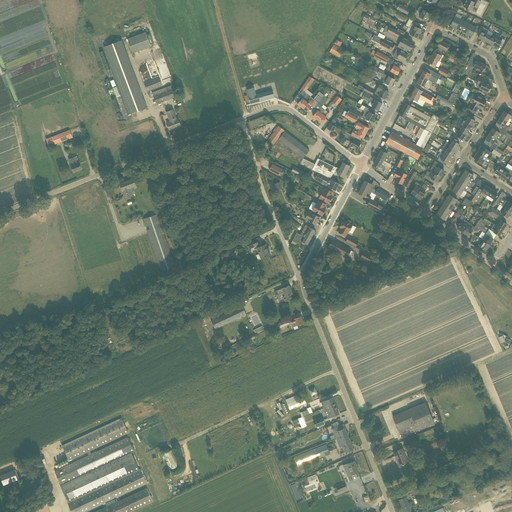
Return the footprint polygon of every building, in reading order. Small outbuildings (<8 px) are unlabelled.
[(470,0),(466,0),(463,6),(471,10),(473,6),(477,8),(481,1),(478,0),(473,0),(473,1),(470,0)] [(399,4),(397,9),(407,14),(410,10),(399,4)] [(419,17),(422,18),(426,20),(430,13),(424,10),(425,9),(421,7),(419,7),(418,10),(418,12),(421,14),(419,17)] [(455,28),(460,19),(455,16),(450,26),(453,27),(453,28),(454,27),(455,28)] [(460,19),(455,28),(458,29),(457,30),(458,30),(458,29),(461,31),(466,22),(460,19)] [(420,24),(416,22),(413,20),(409,28),(418,33),(419,32),(420,32),(419,33),(421,34),(422,32),(420,31),(421,29),(419,28),(420,24)] [(464,33),(466,34),(471,25),(466,22),(461,31),(464,33)] [(401,33),(397,31),(390,27),(386,25),(382,33),(397,40),(398,38),(401,33)] [(417,38),(419,33),(420,32),(419,32),(418,33),(409,28),(404,25),(402,28),(399,27),(397,31),(404,34),(406,30),(410,33),(410,34),(412,36),(417,38)] [(476,28),(471,25),(466,34),(468,35),(472,37),(476,28)] [(483,29),(480,27),(477,33),(480,35),(478,38),(481,39),(480,41),(482,42),(487,34),(482,31),(483,29)] [(146,32),(127,39),(133,53),(151,46),(146,32)] [(485,41),(488,43),(491,36),(487,34),(482,42),(484,43),(485,41)] [(490,46),(492,47),(496,38),(491,36),(488,43),(491,44),(490,46)] [(413,44),(409,42),(402,38),(397,47),(406,51),(408,49),(410,51),(413,44)] [(501,41),(496,39),(496,38),(492,47),(494,48),(495,46),(498,48),(499,45),(502,46),(505,40),(502,39),(501,41)] [(383,39),(381,44),(380,44),(391,50),(394,45),(383,39)] [(104,47),(128,109),(129,114),(147,107),(145,103),(122,40),(104,47)] [(447,50),(449,45),(440,40),(437,46),(451,54),(453,51),(449,49),(448,51),(447,50)] [(343,50),(333,45),(329,52),(339,58),(343,50)] [(405,52),(401,50),(400,51),(396,49),(393,56),(397,58),(398,57),(405,61),(408,55),(404,53),(405,52)] [(431,57),(438,61),(442,53),(437,51),(436,53),(434,51),(431,57)] [(387,57),(376,52),(374,56),(385,62),(387,57)] [(449,60),(458,65),(460,61),(451,56),(449,60)] [(429,65),(433,67),(434,68),(438,61),(431,57),(428,62),(430,63),(429,65)] [(474,60),(470,58),(467,64),(467,65),(470,67),(472,62),(475,64),(474,67),(482,72),(486,65),(479,62),(480,60),(475,57),(474,60)] [(381,77),(383,73),(384,72),(369,63),(365,71),(376,77),(377,74),(381,77)] [(397,75),(400,69),(393,65),(393,66),(389,64),(386,70),(390,72),(391,71),(397,75)] [(438,72),(446,77),(448,72),(440,68),(438,72)] [(424,70),(421,75),(428,79),(429,76),(432,78),(434,76),(424,70)] [(393,83),(395,79),(389,76),(383,73),(381,77),(384,78),(382,82),(391,86),(391,85),(392,86),(393,85),(394,84),(393,83)] [(428,79),(421,75),(417,83),(429,90),(433,82),(428,79)] [(480,88),(483,90),(487,92),(488,91),(489,92),(490,89),(489,89),(491,85),(485,83),(487,80),(481,76),(477,83),(481,85),(480,88)] [(162,86),(162,85),(159,77),(144,83),(147,91),(162,86)] [(384,99),(388,91),(385,90),(386,88),(379,85),(375,93),(384,99)] [(363,90),(365,91),(372,94),(372,95),(374,91),(365,87),(363,90)] [(415,87),(409,97),(417,102),(419,98),(432,105),(435,100),(436,99),(423,92),(415,87)] [(251,104),(274,97),(272,90),(256,95),(254,88),(247,90),(251,104)] [(156,104),(175,97),(172,89),(153,96),(156,104)] [(297,104),(302,108),(309,99),(311,97),(302,90),(298,95),(302,98),(297,104)] [(314,108),(318,103),(324,95),(319,91),(312,101),(309,99),(302,108),(306,111),(311,106),(314,108)] [(372,94),(365,91),(362,98),(373,104),(372,107),(378,110),(382,103),(370,97),(372,94)] [(453,102),(456,98),(456,96),(452,94),(448,100),(453,103),(453,102)] [(471,103),(468,108),(476,112),(480,104),(483,105),(486,100),(482,98),(483,97),(482,96),(479,95),(478,95),(478,96),(474,94),(470,102),(471,103)] [(318,103),(322,106),(328,99),(324,95),(318,103)] [(438,95),(436,99),(435,100),(451,108),(453,103),(448,100),(438,95)] [(336,106),(342,99),(337,96),(332,103),(336,106)] [(406,104),(400,115),(404,118),(405,116),(410,106),(406,104)] [(405,116),(410,119),(416,109),(410,106),(405,116)] [(372,122),(376,115),(374,114),(375,112),(366,107),(364,111),(364,113),(362,116),(366,118),(372,122)] [(349,109),(347,112),(358,118),(360,115),(349,109)] [(431,117),(416,109),(410,119),(426,127),(425,129),(432,133),(434,128),(440,118),(433,114),(431,117)] [(166,123),(169,130),(174,128),(175,129),(181,126),(178,118),(176,119),(173,110),(166,112),(170,121),(166,123)] [(313,116),(317,120),(322,113),(318,110),(313,116)] [(504,111),(500,116),(508,121),(510,118),(511,119),(511,112),(509,111),(507,113),(504,111)] [(322,113),(317,120),(322,123),(329,113),(327,112),(325,115),(322,113)] [(347,112),(345,116),(345,117),(356,123),(356,121),(358,118),(347,112)] [(475,121),(469,116),(465,121),(473,126),(475,123),(474,122),(474,121),(475,121)] [(507,132),(510,127),(505,124),(508,121),(500,116),(497,122),(503,126),(501,129),(507,132)] [(473,126),(465,121),(462,126),(469,130),(468,130),(469,129),(471,130),(473,126)] [(355,127),(366,133),(369,128),(358,122),(355,127)] [(303,158),(308,152),(309,150),(279,126),(263,145),(300,164),(303,158)] [(469,130),(462,126),(459,131),(467,136),(469,133),(467,131),(468,130),(469,131),(469,130)] [(366,133),(355,127),(351,135),(355,137),(359,139),(361,136),(363,138),(366,133)] [(493,128),(489,134),(496,138),(500,133),(493,128)] [(425,129),(416,145),(423,149),(426,143),(430,137),(432,133),(425,129)] [(511,138),(511,135),(507,132),(501,129),(499,131),(511,139),(511,138)] [(49,146),(59,143),(73,138),(70,130),(46,139),(49,146)] [(467,136),(459,131),(456,136),(462,140),(463,140),(462,139),(463,138),(465,139),(467,136)] [(357,149),(361,143),(354,140),(355,137),(351,135),(346,132),(344,135),(345,136),(345,137),(347,138),(345,142),(350,144),(350,145),(357,149)] [(423,149),(416,145),(391,132),(386,142),(385,142),(386,142),(385,143),(386,143),(389,144),(389,145),(390,144),(418,159),(423,150),(423,149)] [(496,138),(489,134),(485,139),(492,143),(490,147),(494,149),(495,150),(498,146),(497,144),(494,142),(496,138)] [(450,145),(458,150),(460,147),(458,145),(459,144),(460,144),(453,140),(450,145)] [(443,147),(453,154),(453,153),(454,152),(456,153),(458,150),(450,145),(446,142),(443,147)] [(426,143),(423,149),(423,150),(427,153),(431,146),(426,143)] [(480,149),(478,152),(484,156),(486,158),(490,152),(481,146),(479,148),(480,149)] [(443,154),(452,159),(454,156),(452,155),(453,154),(443,147),(441,149),(445,152),(443,154)] [(499,158),(501,156),(502,155),(495,150),(494,149),(492,153),(499,158)] [(388,154),(381,150),(377,157),(388,163),(390,160),(394,162),(398,155),(390,150),(388,154)] [(439,158),(447,163),(448,162),(449,163),(452,159),(443,154),(440,152),(437,157),(436,156),(435,159),(438,160),(439,158)] [(483,163),(484,161),(482,159),(484,156),(478,152),(476,155),(475,155),(473,157),(483,163)] [(386,166),(388,163),(377,157),(374,164),(379,167),(380,167),(384,169),(383,172),(387,174),(390,168),(386,166)] [(71,165),(74,172),(81,169),(79,163),(76,164),(73,158),(69,159),(71,165)] [(336,168),(320,160),(318,158),(315,164),(303,158),(300,164),(322,175),(330,179),(333,174),(336,168)] [(439,164),(435,161),(433,164),(435,165),(431,170),(440,176),(444,171),(438,167),(437,166),(439,164)] [(488,167),(492,169),(496,164),(491,161),(488,167)] [(337,174),(344,177),(350,166),(343,162),(339,169),(336,167),(336,168),(333,174),(336,175),(337,174)] [(506,167),(500,163),(494,172),(500,176),(506,167)] [(269,170),(278,175),(281,169),(272,164),(269,170)] [(506,167),(500,176),(506,180),(511,171),(506,167)] [(396,178),(395,181),(402,184),(407,175),(400,171),(397,170),(393,177),(396,178)] [(437,182),(440,176),(431,170),(430,173),(428,171),(423,178),(426,180),(427,179),(428,180),(430,178),(437,182)] [(465,170),(462,175),(472,182),(474,179),(472,178),(473,175),(465,170)] [(328,187),(335,191),(339,184),(330,179),(322,175),(320,179),(319,181),(328,186),(328,187)] [(472,182),(462,175),(459,180),(469,187),(472,182)] [(129,189),(136,186),(133,179),(128,181),(128,182),(126,182),(126,181),(120,184),(122,191),(123,191),(125,197),(131,195),(129,189)] [(371,184),(365,180),(361,187),(371,192),(375,186),(371,184)] [(459,180),(455,185),(463,190),(463,191),(466,192),(469,187),(459,180)] [(282,188),(280,182),(274,184),(276,190),(282,188)] [(415,187),(411,193),(414,195),(413,196),(415,197),(422,186),(416,182),(413,186),(415,187)] [(460,195),(463,191),(463,190),(455,185),(452,190),(460,195)] [(485,198),(491,189),(486,185),(482,190),(480,194),(485,198)] [(422,186),(415,197),(417,198),(417,197),(420,200),(425,192),(422,190),(424,187),(422,186)] [(369,201),(370,199),(372,197),(369,196),(371,192),(361,187),(358,194),(364,197),(365,197),(368,199),(367,200),(369,201)] [(330,197),(333,192),(325,188),(324,192),(323,191),(319,198),(329,203),(330,201),(331,202),(332,199),(331,198),(330,197)] [(390,196),(378,188),(375,194),(387,201),(390,196)] [(490,197),(493,199),(497,193),(491,189),(485,198),(488,200),(490,197)] [(474,203),(479,195),(477,193),(471,201),(474,203)] [(457,199),(449,194),(446,199),(454,205),(457,199)] [(505,201),(502,199),(501,198),(499,197),(495,202),(497,202),(498,203),(500,204),(502,206),(505,201)] [(367,205),(380,212),(383,206),(370,199),(369,201),(367,205)] [(446,199),(443,204),(451,210),(454,205),(446,199)] [(503,206),(511,212),(511,209),(511,204),(506,200),(505,201),(502,206),(503,206)] [(324,208),(326,205),(319,201),(317,204),(316,204),(312,210),(322,216),(325,210),(323,209),(324,208)] [(443,204),(439,209),(449,216),(448,216),(449,216),(453,211),(451,210),(443,204)] [(492,207),(490,210),(498,215),(500,213),(507,217),(511,212),(503,206),(499,212),(492,207)] [(449,216),(439,209),(436,215),(444,220),(446,217),(447,218),(448,216),(449,216)] [(488,212),(495,217),(497,218),(498,215),(490,210),(488,212)] [(316,225),(320,217),(312,213),(309,212),(305,219),(309,221),(308,221),(316,225)] [(175,267),(157,214),(156,214),(157,215),(144,220),(144,219),(143,219),(146,227),(149,226),(150,229),(147,230),(162,272),(175,267)] [(296,230),(299,226),(300,226),(291,219),(289,223),(295,227),(294,228),(296,230)] [(501,220),(500,221),(498,219),(495,225),(503,230),(507,224),(501,220)] [(343,220),(340,227),(341,228),(339,233),(345,236),(348,231),(349,232),(352,225),(343,220)] [(463,232),(469,223),(464,220),(462,223),(461,223),(457,229),(463,232)] [(463,232),(469,236),(473,230),(472,230),(470,229),(472,226),(472,225),(469,223),(463,232)] [(499,236),(503,230),(495,225),(494,224),(492,227),(490,230),(499,236)] [(292,241),(300,245),(301,241),(307,245),(308,245),(307,244),(311,238),(315,231),(306,225),(300,235),(297,233),(292,241)] [(486,234),(488,232),(479,226),(478,229),(482,231),(486,234)] [(481,239),(489,245),(493,239),(486,234),(482,231),(479,237),(482,238),(481,239)] [(356,246),(358,242),(348,237),(346,241),(356,246)] [(256,239),(247,243),(249,249),(258,245),(256,239)] [(490,245),(489,245),(481,239),(479,243),(478,245),(480,246),(486,250),(487,248),(488,248),(490,246),(490,245)] [(351,250),(332,240),(329,247),(347,257),(351,250)] [(257,248),(259,254),(256,255),(258,260),(261,259),(269,256),(269,255),(269,256),(266,250),(267,250),(265,245),(257,248)] [(364,251),(360,258),(369,263),(373,256),(364,251)] [(290,295),(292,294),(289,286),(276,291),(278,294),(284,292),(285,296),(283,296),(285,301),(292,298),(290,295)] [(215,329),(246,315),(242,306),(211,321),(215,329)] [(293,327),(304,323),(301,316),(294,319),(291,320),(293,327)] [(280,328),(290,324),(288,319),(278,324),(280,328)] [(304,397),(288,404),(290,410),(307,403),(304,397)] [(321,402),(324,408),(327,406),(328,409),(336,406),(332,398),(321,402)] [(431,416),(425,402),(393,416),(402,438),(434,424),(434,423),(439,422),(436,414),(431,416)] [(328,418),(339,414),(336,406),(328,409),(327,406),(324,408),(328,418)] [(325,423),(322,417),(313,421),(316,427),(325,423)] [(128,433),(127,432),(121,419),(62,447),(67,456),(62,458),(64,462),(68,460),(69,461),(87,452),(89,456),(92,454),(90,451),(128,433)] [(330,441),(336,439),(340,437),(342,441),(349,438),(343,424),(332,429),(333,432),(328,435),(330,441)] [(92,454),(89,456),(55,471),(61,484),(134,451),(128,437),(92,454)] [(340,437),(336,439),(340,447),(344,446),(346,452),(354,449),(349,438),(342,441),(340,437)] [(302,465),(330,454),(326,444),(294,457),(298,467),(302,465)] [(399,465),(399,466),(408,462),(402,448),(394,452),(395,456),(396,456),(399,465)] [(141,469),(133,452),(60,486),(68,503),(141,469)] [(445,470),(458,464),(457,460),(452,462),(443,466),(445,470)] [(351,474),(358,472),(356,465),(357,465),(355,461),(347,464),(351,474)] [(71,511),(84,511),(87,511),(105,502),(107,507),(112,504),(110,500),(146,483),(140,470),(68,504),(71,511)] [(18,480),(14,471),(0,476),(4,486),(18,480)] [(337,487),(333,489),(335,493),(347,488),(345,483),(337,487)] [(112,504),(107,507),(95,511),(130,511),(153,501),(147,488),(112,504)] [(408,503),(406,497),(398,500),(402,511),(411,511),(412,511),(410,508),(414,506),(412,502),(408,503)]
